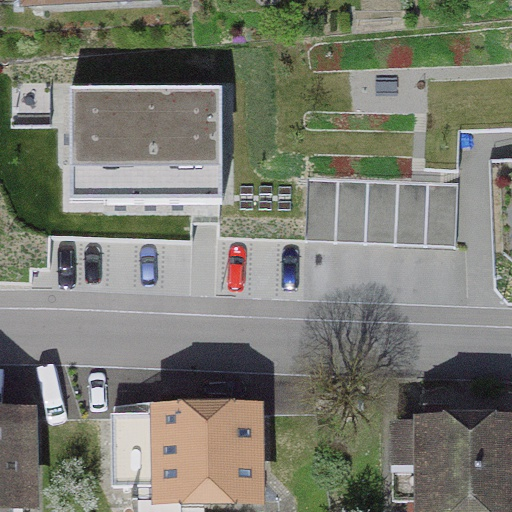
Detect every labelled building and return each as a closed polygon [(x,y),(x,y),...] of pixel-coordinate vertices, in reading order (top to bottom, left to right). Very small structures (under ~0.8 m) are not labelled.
[(0,0),(0,15),(140,13),(139,0),(0,0)] [(222,93),(69,92),(68,202),(221,203),(222,93)] [(157,419),(157,422),(127,422),(128,503),(129,511),(177,511),(177,505),(249,504),(248,418),(182,419),(181,403),(158,404),(158,419),(157,419)] [(421,414),(421,433),(390,433),(390,506),(420,505),(420,511),(511,511),(511,429),(445,430),(445,414),(421,414)] [(0,509),(25,509),(23,423),(0,423),(0,509)]
